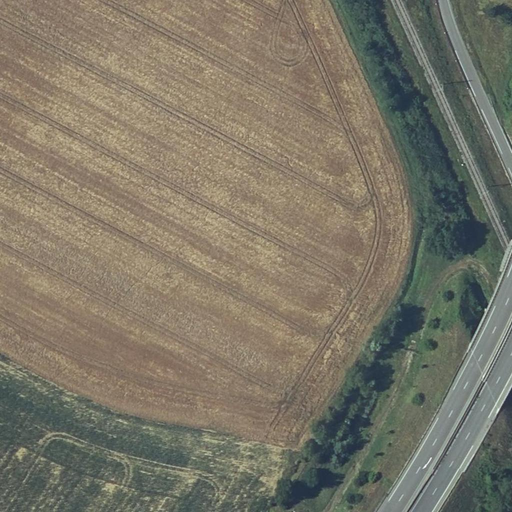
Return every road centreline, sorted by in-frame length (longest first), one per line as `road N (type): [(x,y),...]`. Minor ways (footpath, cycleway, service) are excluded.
road 1 (trunk): [(511,281),(451,411),(391,511)]
road 2 (trunk): [(420,511),(511,346)]
road 3 (trunk): [(442,0),(511,164)]
